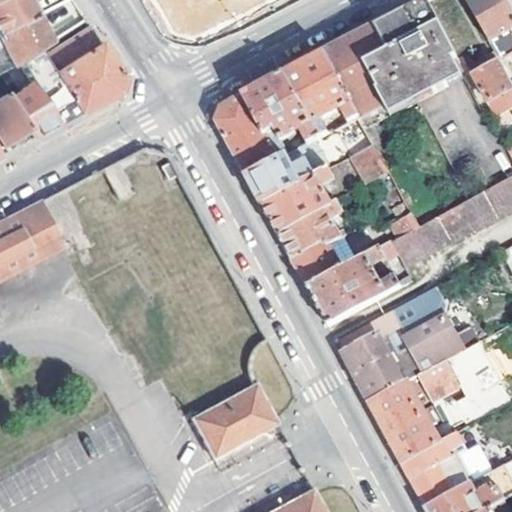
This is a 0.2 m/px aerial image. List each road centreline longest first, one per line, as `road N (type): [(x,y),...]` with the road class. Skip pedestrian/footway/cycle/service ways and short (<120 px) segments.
road 1 (tertiary): [(174,106),(399,511)]
road 2 (tertiary): [(373,0),(174,106)]
road 3 (tertiary): [(174,106),(90,152),(0,187)]
road 4 (tertiary): [(111,0),(174,106)]
